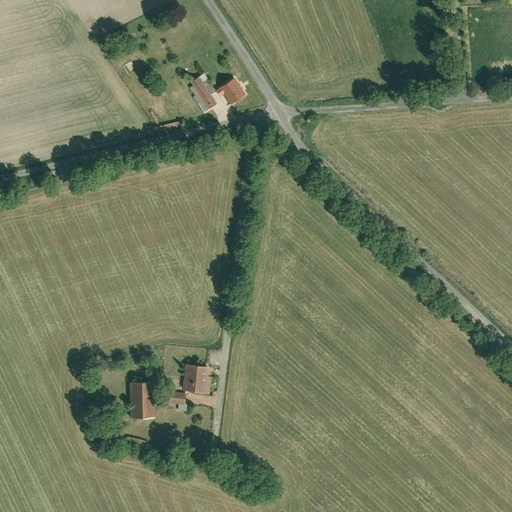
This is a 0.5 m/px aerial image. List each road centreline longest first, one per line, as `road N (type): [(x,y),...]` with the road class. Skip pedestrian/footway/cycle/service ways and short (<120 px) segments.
road 1 (unclassified): [(281,113),(304,154),(511,349)]
road 2 (unclassified): [(0,177),(281,113)]
road 3 (unclassified): [(281,113),(511,97)]
road 4 (unclassified): [(207,0),(281,113)]
